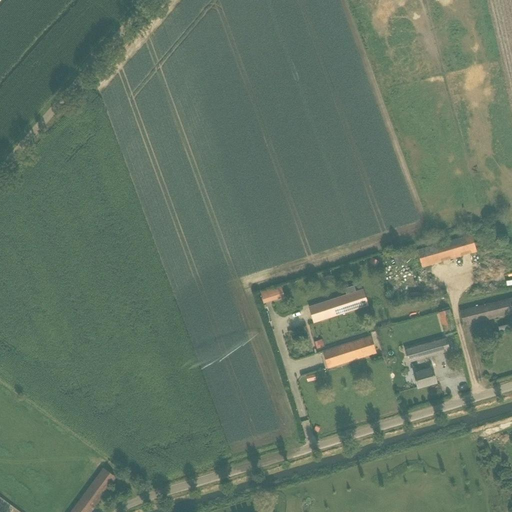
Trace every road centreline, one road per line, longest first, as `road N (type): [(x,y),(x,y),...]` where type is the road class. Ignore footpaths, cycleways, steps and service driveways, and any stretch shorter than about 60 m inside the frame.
road 1 (unclassified): [(117,511),(511,386)]
road 2 (unclassified): [(0,173),(152,0)]
